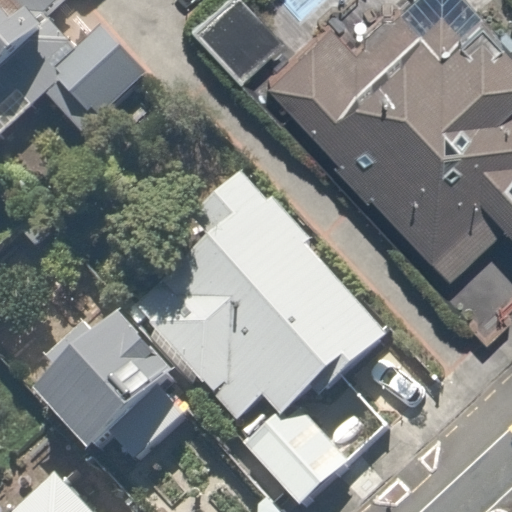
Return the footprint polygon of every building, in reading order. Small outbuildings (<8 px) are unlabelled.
[(98,120),(150,74),(84,0),(0,0),(0,142),(66,84),(98,120)] [(296,145),(309,134),(434,269),(495,212),(511,229),(511,32),(482,0),(245,0),(245,1),(243,0),(214,0),(198,15),(186,26),(296,145)] [(216,239),(144,302),(240,411),(266,389),(287,413),(319,385),(330,398),(402,334),(253,164),(195,215),(216,239)] [(125,308),(103,329),(92,317),(55,352),(65,363),(39,388),(96,450),(113,435),(137,460),(112,482),(139,511),(295,511),(297,511),(199,403),(188,413),(164,388),(183,370),(125,308)] [(297,412),(256,450),(304,502),(345,465),(297,412)] [(102,511),(62,466),(9,511),(102,511)]
